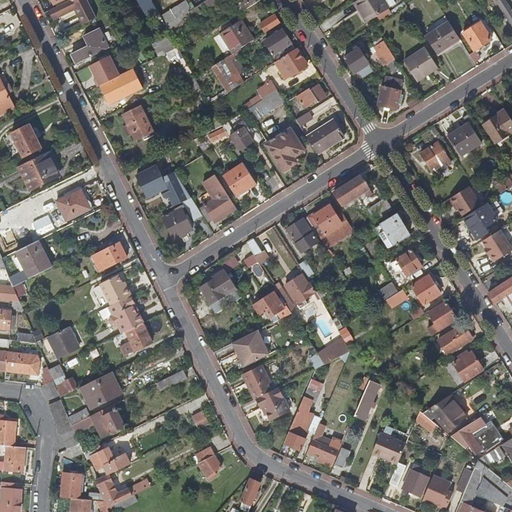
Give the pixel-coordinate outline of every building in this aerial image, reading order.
[(75,10),(83,26),(96,19),(86,0),(73,0),(71,1),(56,9),(50,12),(54,20),(75,10)] [(52,0),(56,9),(71,1),(70,0),(52,0)] [(159,16),(150,0),(136,0),(144,15),(148,13),(154,24),(162,20),(159,16)] [(164,24),(168,31),(187,19),(193,15),(191,12),(196,9),(191,1),(189,3),(186,0),(159,16),(162,20),(164,24)] [(193,15),(215,0),(208,0),(196,9),(191,12),(193,15)] [(222,0),(215,0),(193,15),(197,21),(225,2),(222,0)] [(236,0),(244,12),(261,1),(260,0),(236,0)] [(384,0),(358,0),(354,3),(367,23),(390,9),(389,7),(384,0)] [(511,12),(504,0),(501,0),(495,4),(503,16),(502,16),(504,20),(505,20),(511,30),(511,12)] [(275,15),(260,24),(266,33),(280,24),(275,15)] [(187,19),(168,31),(171,37),(191,25),(187,19)] [(233,54),(240,49),(254,41),(242,20),(220,34),(233,54)] [(460,40),(449,22),(426,38),(437,55),(460,40)] [(492,41),(481,23),(464,34),(476,52),(492,41)] [(73,57),(77,65),(110,49),(100,29),(86,38),(91,48),(73,57)] [(264,42),(277,62),(283,58),(296,50),(283,31),(264,42)] [(159,58),(173,51),(178,49),(172,38),(153,46),(159,58)] [(396,60),(384,42),(374,48),(386,67),(387,66),(396,60)] [(369,65),(358,47),(352,51),(353,53),(344,59),(354,75),(369,65)] [(173,51),(188,77),(193,75),(180,53),(178,49),(173,51)] [(211,68),(227,93),(243,83),(239,76),(230,61),(237,57),(242,53),(240,49),(233,54),(211,68)] [(296,50),(283,58),(277,62),(274,63),(286,80),(294,75),(307,67),(296,50)] [(436,66),(425,50),(405,63),(417,82),(426,77),(424,74),(436,66)] [(475,51),(470,55),(475,63),(480,60),(475,51)] [(246,71),(237,57),(230,61),(239,76),(246,71)] [(393,74),(401,68),(396,60),(387,66),(393,74)] [(92,74),(87,64),(81,66),(86,77),(92,74)] [(82,74),(78,67),(74,69),(77,76),(82,74)] [(114,81),(113,81),(122,100),(134,94),(133,92),(140,88),(132,72),(114,81)] [(99,82),(102,87),(113,81),(114,81),(111,75),(99,82)] [(188,77),(184,79),(191,93),(200,88),(195,78),(193,75),(188,77)] [(404,82),(389,78),(387,88),(385,87),(380,105),(386,108),(385,112),(390,113),(391,109),(397,111),(399,105),(402,106),(406,95),(403,94),(403,92),(401,92),(404,82)] [(0,118),(16,110),(7,94),(3,86),(1,82),(0,82),(0,118)] [(253,99),(256,104),(276,91),(271,82),(256,91),(259,96),(253,99)] [(8,84),(3,86),(7,94),(13,91),(9,83),(8,84)] [(311,91),(310,88),(297,96),(305,109),(318,101),(319,103),(327,98),(319,85),(311,91)] [(256,104),(264,115),(284,103),(276,91),(256,104)] [(421,102),(417,97),(408,103),(410,108),(421,102)] [(256,104),(253,99),(249,101),(250,102),(243,106),(246,110),(247,110),(256,104)] [(247,110),(254,122),(264,115),(256,104),(247,110)] [(153,133),(141,108),(123,117),(127,126),(132,136),(135,142),(153,133)] [(511,133),(511,121),(504,109),(495,115),(496,117),(483,125),(494,144),(511,133)] [(313,120),(308,113),(296,121),(300,128),(313,120)] [(215,115),(215,114),(209,117),(216,129),(222,125),(220,123),(215,115)] [(477,127),(469,115),(463,119),(466,125),(447,137),(460,158),(481,144),(472,130),(477,127)] [(229,137),(238,150),(252,141),(237,116),(222,125),(229,137)] [(23,158),(41,149),(25,117),(7,126),(23,158)] [(307,138),(317,155),(345,138),(334,121),(307,138)] [(216,129),(206,133),(211,142),(225,135),(227,139),(229,137),(222,125),(216,129)] [(132,136),(127,126),(124,128),(128,138),(132,136)] [(304,152),(291,131),(267,146),(283,172),(292,167),(289,162),(304,152)] [(443,152),(437,143),(420,154),(432,172),(435,170),(436,173),(447,166),(439,154),(443,152)] [(59,174),(49,153),(18,167),(29,191),(48,182),(47,179),(59,174)] [(237,197),(257,184),(243,164),(224,177),(237,197)] [(478,176),(487,170),(484,165),(475,171),(478,176)] [(168,189),(156,167),(137,177),(148,199),(168,189)] [(204,206),(214,221),(229,211),(234,207),(214,176),(201,184),(207,194),(211,200),(203,205),(204,206)] [(369,191),(360,178),(334,194),(343,207),(364,193),(369,191)] [(497,186),(502,195),(511,187),(511,183),(509,178),(497,186)] [(467,189),(450,199),(455,207),(456,206),(459,211),(463,216),(478,207),(467,189)] [(90,210),(81,190),(56,202),(65,223),(90,210)] [(373,198),(369,191),(364,193),(369,201),(373,198)] [(198,210),(191,199),(182,203),(194,222),(202,217),(198,210)] [(386,215),(393,211),(386,199),(368,210),(376,222),(386,215)] [(451,205),(448,200),(442,204),(444,209),(451,205)] [(497,220),(487,204),(464,219),(473,232),(470,234),(474,242),(489,232),(486,228),(497,220)] [(202,217),(207,225),(214,221),(204,206),(198,210),(202,217)] [(237,211),(234,207),(229,211),(214,221),(216,224),(237,211)] [(354,232),(344,216),(339,220),(331,208),(323,212),(321,210),(308,219),(327,250),(354,232)] [(192,230),(182,209),(163,218),(173,239),(192,230)] [(390,220),(386,215),(376,222),(373,223),(377,229),(390,220)] [(398,216),(390,220),(377,229),(389,249),(410,235),(398,216)] [(319,244),(304,221),(288,231),(302,254),(319,244)] [(501,231),(483,242),(488,249),(485,251),(489,257),(492,255),(496,262),(511,251),(511,230),(509,226),(501,231)] [(19,255),(30,278),(51,268),(55,266),(43,243),(40,245),(38,241),(17,252),(19,255)] [(261,252),(254,241),(247,245),(254,256),(261,252)] [(128,260),(120,245),(92,258),(100,273),(128,260)] [(79,253),(76,246),(67,250),(70,257),(79,253)] [(263,250),(261,252),(254,256),(259,264),(268,258),(263,250)] [(422,268),(412,252),(398,260),(400,265),(408,277),(422,268)] [(13,287),(30,278),(19,255),(13,259),(20,272),(9,277),(13,287)] [(253,276),(263,269),(259,264),(254,256),(244,262),(253,276)] [(234,258),(222,266),(225,269),(227,268),(228,270),(238,264),(234,258)] [(304,261),(298,265),(306,278),(313,273),(304,261)] [(0,277),(2,283),(10,280),(6,270),(0,272),(0,277)] [(242,298),(225,271),(206,283),(207,285),(201,289),(217,313),(242,298)] [(107,307),(111,306),(130,296),(131,296),(127,287),(124,288),(122,284),(118,275),(100,285),(100,286),(94,289),(93,294),(100,308),(104,309),(107,307)] [(313,295),(316,293),(315,292),(308,281),(305,283),(301,277),(285,287),(296,305),(299,309),(307,305),(304,300),(313,295)] [(440,295),(429,277),(412,288),(423,305),(440,295)] [(511,280),(489,294),(496,304),(505,299),(511,294),(511,280)] [(386,301),(398,292),(393,284),(380,292),(386,301)] [(288,310),(293,307),(282,289),(277,293),(286,305),(288,310)] [(320,289),(315,292),(316,293),(319,299),(320,300),(325,297),(320,289)] [(283,307),(274,293),(253,306),(259,315),(266,312),(269,317),(284,308),(283,307)] [(144,323),(130,296),(111,306),(107,307),(121,334),(126,332),(143,323),(144,323)] [(456,320),(446,303),(429,315),(434,323),(427,328),(431,336),(439,330),(456,320)] [(284,308),(269,317),(273,323),(290,313),(288,310),(286,305),(283,307),(284,308)] [(0,311),(0,330),(11,332),(13,318),(13,314),(10,313),(10,311),(3,310),(3,312),(0,311)] [(393,320),(389,314),(381,319),(385,325),(393,320)] [(337,317),(332,320),(338,331),(343,328),(337,317)] [(143,323),(126,332),(136,352),(153,344),(143,323)] [(474,340),(464,324),(440,341),(449,356),(474,340)] [(48,370),(60,365),(62,363),(60,358),(80,348),(70,328),(42,341),(45,348),(48,354),(56,350),(58,356),(45,362),(48,370)] [(37,342),(37,343),(44,339),(40,331),(33,334),(37,342)] [(17,340),(37,342),(33,334),(33,333),(18,332),(17,340)] [(259,332),(233,345),(238,354),(240,353),(243,360),(241,361),(245,368),(271,356),(259,332)] [(341,337),(317,353),(325,365),(349,349),(341,337)] [(1,346),(11,347),(12,339),(2,338),(1,346)] [(469,354),(467,352),(458,357),(460,360),(454,364),(465,382),(483,370),(472,353),(469,354)] [(0,372),(7,373),(10,355),(0,353),(0,372)] [(10,355),(7,373),(28,376),(30,358),(10,355)] [(41,381),(51,376),(48,370),(45,362),(41,364),(43,371),(41,372),(43,377),(40,378),(41,381)] [(58,392),(60,398),(77,390),(72,380),(67,382),(60,365),(48,370),(51,376),(58,392)] [(273,392),(261,367),(245,375),(258,400),(273,392)] [(183,371),(170,378),(156,385),(160,393),(174,386),(187,380),(183,371)] [(109,374),(82,387),(92,408),(120,395),(109,374)] [(43,397),(58,392),(51,376),(41,381),(40,382),(37,383),(43,397)] [(319,391),(314,402),(318,403),(326,384),(312,378),(308,387),(319,391)] [(381,386),(371,381),(355,417),(366,421),(381,386)] [(319,391),(308,387),(294,421),(289,432),(290,432),(298,435),(300,430),(305,432),(310,419),(313,420),(314,416),(307,413),(312,401),(314,402),(319,391)] [(407,387),(398,393),(412,404),(413,406),(418,400),(414,396),(415,394),(407,387)] [(290,412),(278,389),(273,392),(258,400),(256,400),(261,410),(264,409),(271,422),(290,412)] [(412,404),(398,393),(394,401),(406,410),(412,404)] [(459,408),(449,396),(445,399),(454,411),(459,408)] [(70,420),(60,398),(46,404),(64,445),(78,439),(76,437),(74,432),(72,426),(70,420)] [(454,411),(445,399),(423,413),(431,420),(435,417),(447,432),(454,427),(455,428),(467,419),(459,408),(454,411)] [(146,414),(154,410),(150,401),(142,405),(146,414)] [(100,413),(96,414),(90,417),(89,418),(72,426),(74,432),(91,424),(94,428),(100,439),(110,434),(125,427),(117,410),(103,418),(100,413)] [(191,434),(210,425),(203,411),(184,421),(191,434)] [(87,412),(70,420),(72,426),(89,418),(90,417),(87,412)] [(423,413),(420,412),(416,422),(429,432),(431,428),(433,429),(434,427),(436,429),(438,427),(431,420),(423,413)] [(320,423),(322,418),(317,415),(310,431),(316,434),(319,425),(320,423)] [(482,417),(467,426),(450,437),(468,451),(471,449),(475,456),(483,451),(474,437),(488,427),(482,417)] [(0,447),(6,448),(14,449),(17,424),(7,424),(7,421),(2,421),(2,419),(0,418),(0,447)] [(344,444),(353,423),(349,422),(346,430),(342,429),(338,441),(344,444)] [(328,426),(320,423),(319,425),(325,427),(321,438),(323,438),(320,444),(326,447),(330,439),(324,436),(328,426)] [(94,428),(91,424),(74,432),(76,437),(94,428)] [(325,427),(319,425),(316,434),(308,450),(314,452),(320,455),(333,461),(337,452),(326,447),(320,444),(323,438),(321,438),(325,427)] [(407,443),(414,428),(409,426),(406,434),(384,425),(381,432),(407,443)] [(306,438),(298,435),(290,432),(286,444),(301,450),(306,438)] [(407,443),(381,432),(372,454),(381,457),(382,455),(389,458),(388,460),(398,464),(407,443)] [(511,438),(503,445),(511,460),(511,438)] [(78,439),(64,445),(68,454),(82,449),(78,439)] [(97,447),(84,454),(86,459),(90,457),(96,470),(102,467),(107,476),(131,463),(126,453),(115,459),(109,447),(99,452),(97,447)] [(23,474),(26,450),(14,449),(6,448),(4,472),(23,474)] [(214,456),(215,456),(211,448),(196,456),(200,464),(214,456)] [(350,451),(342,448),(335,464),(343,467),(350,451)] [(479,460),(488,468),(504,457),(498,448),(479,460)] [(331,466),(333,461),(320,455),(318,461),(331,466)] [(222,467),(214,456),(200,464),(209,478),(210,480),(216,476),(215,473),(222,467)] [(511,511),(511,508),(511,488),(506,483),(488,468),(479,460),(473,472),(464,494),(456,511),(483,511),(471,507),(476,495),(511,511)] [(398,464),(389,484),(397,487),(406,467),(398,464)] [(420,497),(428,478),(411,470),(402,489),(420,497)] [(457,491),(464,494),(473,472),(466,470),(457,491)] [(63,473),(61,501),(71,502),(90,504),(90,500),(80,499),(82,476),(63,473)] [(95,481),(105,505),(107,510),(113,507),(134,497),(151,489),(146,480),(115,496),(106,476),(95,481)] [(434,476),(423,501),(431,504),(432,503),(440,506),(441,506),(442,504),(448,507),(454,493),(449,491),(452,484),(434,476)] [(251,511),(262,485),(249,480),(236,511),(251,511)] [(19,511),(22,485),(3,483),(0,511),(19,511)] [(193,491),(190,495),(201,503),(204,498),(193,491)] [(134,497),(113,507),(115,511),(118,511),(137,503),(134,497)] [(89,511),(90,504),(71,502),(70,511),(89,511)]
